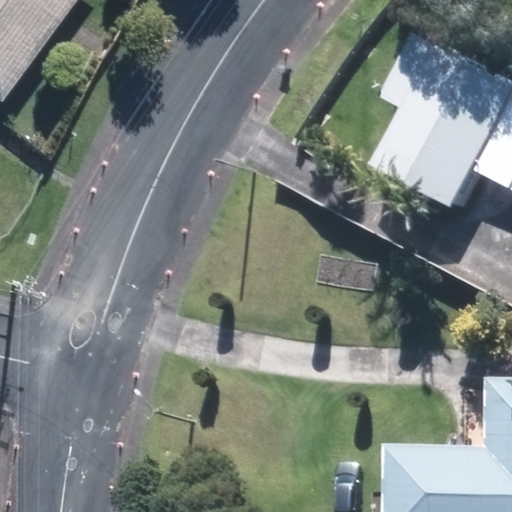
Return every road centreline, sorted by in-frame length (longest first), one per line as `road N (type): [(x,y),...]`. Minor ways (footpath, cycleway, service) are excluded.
road 1 (residential): [(81,371),(185,119),(269,0)]
road 2 (residential): [(62,511),(81,371)]
